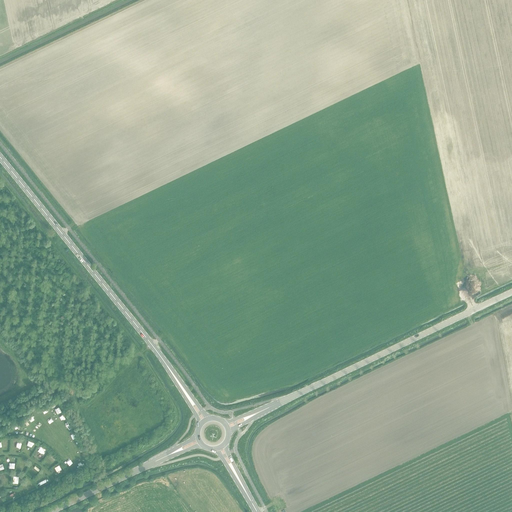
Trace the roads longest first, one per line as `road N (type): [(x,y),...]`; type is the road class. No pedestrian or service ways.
road 1 (secondary): [(185,393),(0,156)]
road 2 (tertiary): [(257,412),(511,292)]
road 3 (tertiary): [(51,511),(172,453)]
